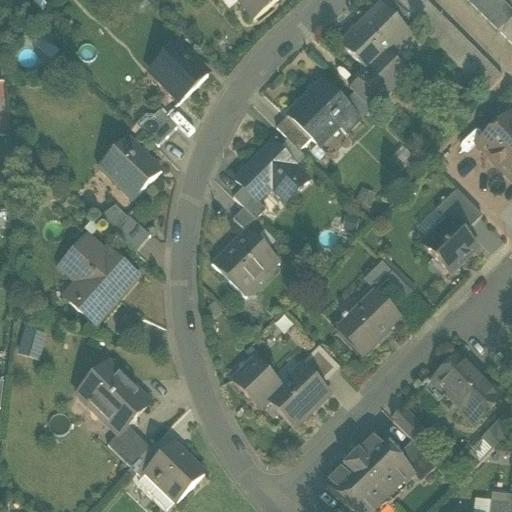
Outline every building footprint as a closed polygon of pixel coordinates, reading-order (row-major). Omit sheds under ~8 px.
[(233,0),(253,24),(282,0),(233,0)] [(405,18),(474,88),(491,71),(421,0),(387,0),(388,1),(405,18)] [(511,14),(497,0),(463,0),(498,34),(511,20),(511,14)] [(397,26),(405,18),(388,1),(380,9),(397,26)] [(340,49),(366,75),(369,79),(388,60),(409,39),(397,26),(380,9),(340,49)] [(511,20),(498,34),(511,48),(511,20)] [(167,95),(180,107),(207,80),(195,68),(194,64),(177,47),(151,74),(170,93),(167,95)] [(406,79),(388,60),(369,79),(366,75),(357,84),(379,106),(406,79)] [(502,81),(491,71),(474,88),(485,98),(502,81)] [(371,114),(371,115),(379,106),(357,84),(349,93),(352,96),(371,114)] [(311,144),(316,149),(336,130),(345,138),(358,124),(321,88),(306,103),(308,104),(290,121),(289,120),(288,121),(311,144)] [(446,104),(452,110),(461,101),(455,96),(446,104)] [(135,129),(157,151),(176,132),(159,115),(150,124),(145,119),(135,129)] [(276,133),(298,156),(311,144),(288,121),(276,133)] [(476,150),(511,187),(511,186),(511,126),(506,121),(476,150)] [(130,204),(132,205),(161,176),(159,174),(157,177),(144,164),(147,162),(128,144),(99,173),(115,189),(118,186),(133,201),(130,204)] [(242,193),(256,207),(257,207),(274,189),(289,204),(308,185),(271,148),(234,185),(242,193)] [(157,177),(159,174),(147,162),(144,164),(157,177)] [(118,186),(115,189),(130,204),(133,201),(118,186)] [(232,203),(243,213),(255,225),(265,215),(257,207),(256,207),(242,193),(232,203)] [(448,225),(462,240),(481,221),(456,195),(435,216),(446,227),(448,225)] [(264,234),(255,225),(243,213),(232,224),(244,235),(244,234),(254,244),(264,234)] [(113,237),(135,257),(150,241),(127,221),(113,237)] [(422,251),(450,279),(476,254),(462,240),(448,225),(446,227),(422,251)] [(211,268),(245,302),(246,301),(242,298),(274,266),(277,269),(279,268),(254,244),(244,234),(244,235),(243,235),(245,237),(213,269),(212,267),(211,268)] [(66,302),(96,328),(118,303),(136,282),(117,265),(113,270),(102,261),(104,258),(87,243),(70,262),(88,277),(78,288),(66,302)] [(61,273),(78,288),(88,277),(70,262),(61,273)] [(373,296),(393,316),(411,298),(392,277),(373,295),(373,296)] [(336,332),(366,362),(379,349),(378,347),(402,324),(393,316),(373,296),(346,322),(345,321),(341,324),(342,325),(337,331),(335,329),(334,330),(336,332)] [(300,369),(319,389),(338,371),(318,351),(300,369)] [(460,418),(472,430),(481,421),(501,402),(459,359),(433,385),(463,416),(460,418)] [(260,414),(268,406),(268,405),(281,393),(278,390),(279,390),(254,364),(232,386),(260,414)] [(122,436),(123,437),(128,432),(136,423),(133,420),(146,406),(126,386),(127,385),(109,367),(76,400),(99,421),(103,417),(122,436)] [(300,369),(279,390),(278,390),(281,393),(268,405),(268,406),(293,431),(315,410),(316,411),(329,398),(319,389),(300,369)] [(146,406),(148,405),(127,385),(126,386),(146,406)] [(133,420),(136,423),(151,408),(148,405),(146,406),(133,420)] [(392,426),(411,445),(417,451),(428,441),(403,415),(392,426)] [(99,421),(118,440),(122,436),(103,417),(99,421)] [(107,451),(130,473),(149,453),(128,432),(123,437),(122,436),(118,440),(107,451)] [(357,457),(350,464),(387,502),(412,478),(413,477),(396,460),(377,441),(359,458),(357,457)] [(417,452),(417,451),(411,445),(396,460),(413,477),(412,478),(420,486),(436,471),(417,452)] [(146,477),(147,478),(156,487),(155,487),(157,490),(160,487),(178,505),(204,479),(174,449),(160,463),(146,477)] [(160,463),(149,453),(130,473),(141,484),(147,478),(146,477),(160,463)] [(377,511),(387,502),(350,464),(342,472),(344,473),(326,491),(344,509),(346,511),(377,511)] [(176,507),(178,505),(160,487),(157,490),(155,487),(156,487),(147,478),(141,484),(138,487),(163,511),(169,511),(175,506),(176,507)] [(507,511),(508,506),(491,503),(489,511),(507,511)]
